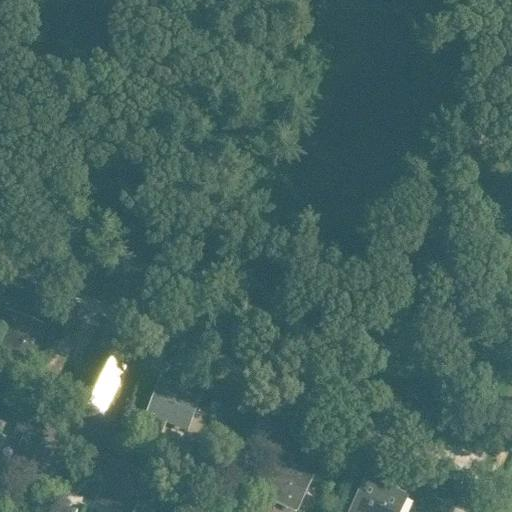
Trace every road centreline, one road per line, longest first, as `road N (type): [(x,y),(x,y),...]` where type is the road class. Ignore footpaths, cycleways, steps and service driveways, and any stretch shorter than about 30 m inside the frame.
road 1 (residential): [(269,389),(0,267)]
road 2 (residential): [(458,511),(485,451),(435,456),(269,389)]
road 3 (residential): [(217,511),(269,389)]
